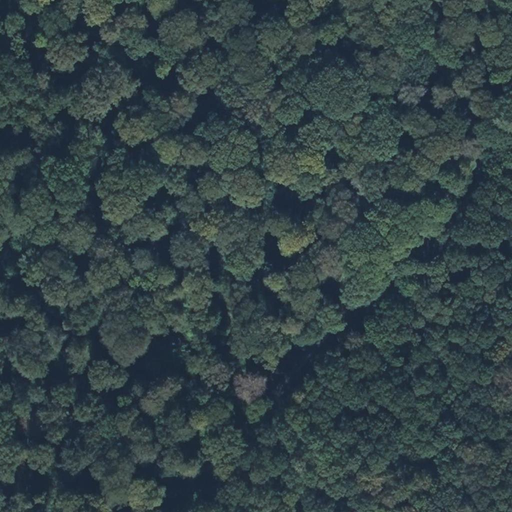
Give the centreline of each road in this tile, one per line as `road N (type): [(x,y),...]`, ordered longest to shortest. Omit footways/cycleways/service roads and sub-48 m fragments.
road 1 (track): [(420,237),(175,511)]
road 2 (track): [(511,137),(420,237)]
